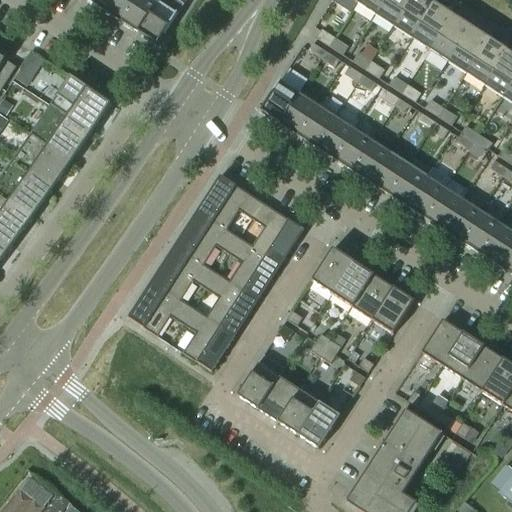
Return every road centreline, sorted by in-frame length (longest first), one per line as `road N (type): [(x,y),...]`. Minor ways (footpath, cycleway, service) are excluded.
road 1 (residential): [(342,211),(217,403),(324,471)]
road 2 (tertiary): [(178,106),(8,350)]
road 3 (tertiary): [(46,360),(119,268),(212,126)]
road 4 (residential): [(0,303),(150,88)]
road 5 (residential): [(324,471),(448,279)]
road 6 (tertiary): [(212,511),(170,464),(46,360)]
road 7 (tertiary): [(27,384),(190,511)]
road 8 (residential): [(150,88),(9,0)]
road 9 (residential): [(342,211),(212,126)]
road 10 (tertiary): [(212,126),(269,0)]
road 11 (tertiary): [(262,0),(178,106)]
road 12 (residential): [(448,279),(342,211)]
